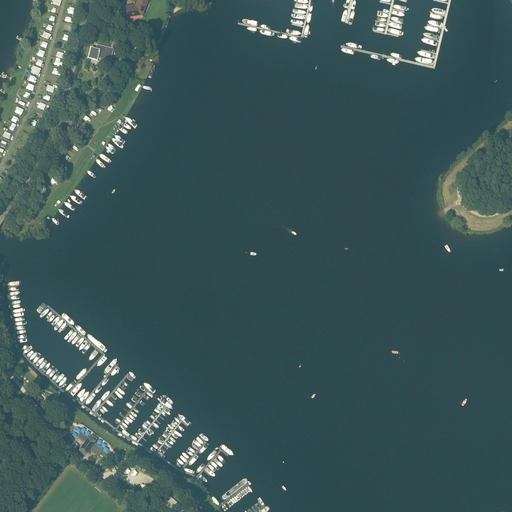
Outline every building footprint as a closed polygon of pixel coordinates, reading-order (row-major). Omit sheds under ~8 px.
[(126,8),(128,19),(142,17),(147,2),(140,0),(139,0),(136,8),(132,9),(132,7),(126,8)] [(50,3),(48,8),(57,12),(59,7),(50,3)] [(46,23),(44,29),(50,31),(52,24),(46,23)] [(49,40),(51,34),(44,32),(42,38),(49,40)] [(133,51),(135,45),(136,42),(124,37),(123,40),(120,39),(118,45),(133,51)] [(105,48),(102,47),(97,46),(97,49),(98,50),(97,51),(91,49),(89,57),(97,59),(98,56),(103,57),(102,61),(104,64),(108,66),(111,56),(112,50),(105,48)] [(38,63),(37,66),(42,67),(43,61),(38,60),(39,58),(35,58),(34,62),(38,63)] [(39,76),(42,69),(34,66),(31,73),(39,76)] [(27,89),(34,92),(36,86),(29,84),(27,89)] [(40,102),(38,108),(44,110),(47,105),(40,102)] [(36,394),(33,397),(39,404),(42,400),(36,394)] [(97,440),(91,436),(89,439),(81,433),(76,440),(82,444),(80,447),(82,448),(80,451),(85,455),(88,452),(90,454),(92,451),(98,455),(102,449),(94,443),(97,440)] [(128,466),(113,456),(109,462),(124,472),(128,466)] [(161,504),(170,511),(185,511),(186,511),(169,496),(161,504)]
